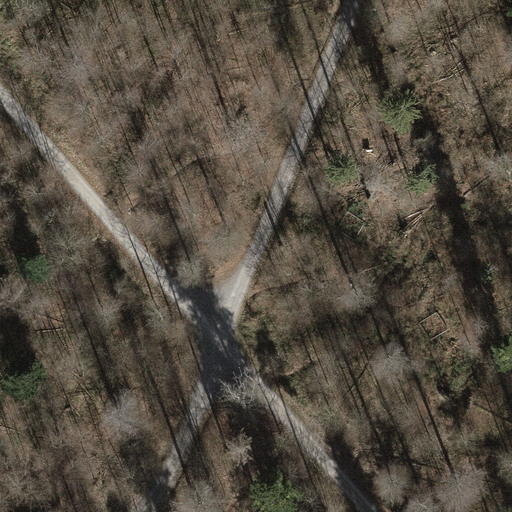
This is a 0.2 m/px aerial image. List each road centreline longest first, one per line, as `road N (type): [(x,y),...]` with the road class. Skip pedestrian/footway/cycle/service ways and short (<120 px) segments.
road 1 (track): [(364,511),(0,92)]
road 2 (track): [(349,0),(180,445),(138,511)]
